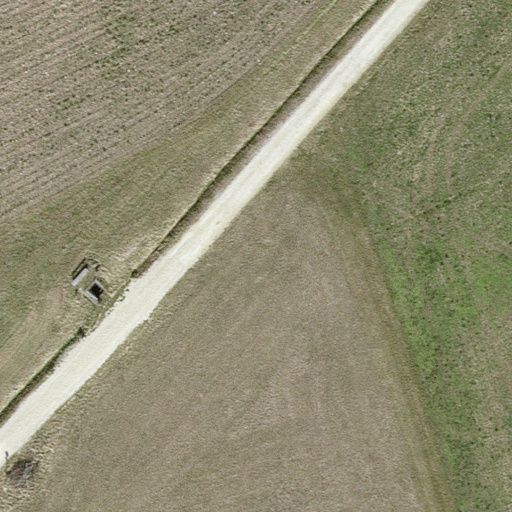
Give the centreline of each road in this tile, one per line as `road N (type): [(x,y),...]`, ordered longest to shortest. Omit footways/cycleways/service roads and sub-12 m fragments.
road 1 (track): [(411,0),(0,457)]
road 2 (track): [(292,131),(319,160),(355,235),(440,511)]
